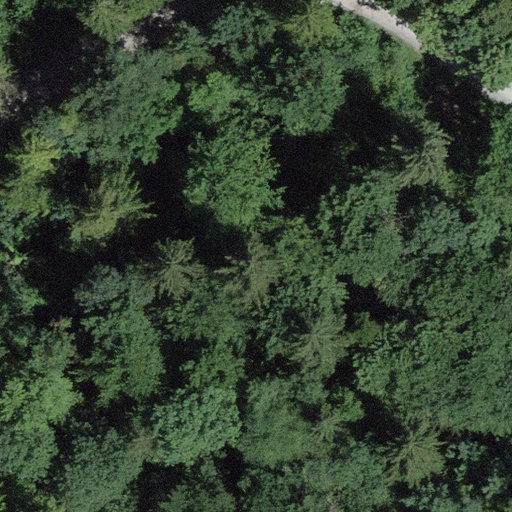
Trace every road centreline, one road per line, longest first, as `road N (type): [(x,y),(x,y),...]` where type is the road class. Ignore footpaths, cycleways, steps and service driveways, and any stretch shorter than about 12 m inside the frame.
road 1 (track): [(194,0),(0,116)]
road 2 (track): [(511,89),(484,77),(385,0)]
